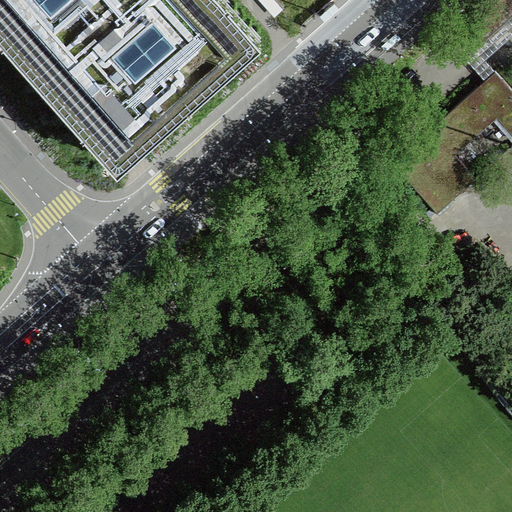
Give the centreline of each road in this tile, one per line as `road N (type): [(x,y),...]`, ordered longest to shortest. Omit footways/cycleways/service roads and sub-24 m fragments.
road 1 (tertiary): [(94,258),(386,0)]
road 2 (unclassified): [(0,149),(94,258)]
road 3 (tertiary): [(0,342),(94,258)]
